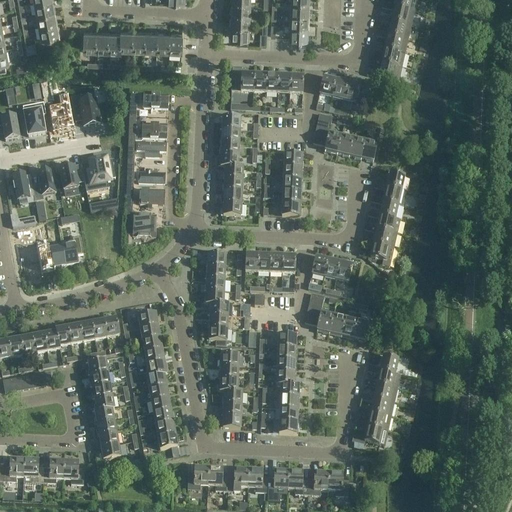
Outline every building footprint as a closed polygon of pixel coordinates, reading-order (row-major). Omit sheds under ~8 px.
[(50,0),(34,3),(37,15),(54,12),(51,0),(50,0)] [(382,10),(393,13),(394,10),(414,14),(414,12),(415,12),(418,0),(416,0),(396,0),(395,6),(383,4),(382,10)] [(232,1),(231,14),(249,14),(250,2),(232,1)] [(308,15),(309,3),(291,2),(290,14),(308,15)] [(379,24),(390,27),(391,24),(411,28),(414,14),(394,10),(393,13),(391,21),(380,18),(379,24)] [(37,15),(39,27),(56,24),(54,12),(37,15)] [(231,14),(231,26),(249,27),(249,14),(231,14)] [(307,27),(308,15),(290,14),(290,26),(307,27)] [(56,24),(39,27),(41,40),(58,36),(56,24)] [(375,38),(387,41),(387,38),(408,43),(411,28),(391,24),(390,27),(388,35),(377,32),(375,38)] [(249,27),(231,26),(230,39),(248,39),(249,27)] [(307,27),(290,26),(289,39),(307,40),(307,27)] [(107,52),(120,53),(121,32),(120,32),(120,35),(108,34),(107,52)] [(133,33),(121,32),(120,53),(120,50),(132,51),(133,33)] [(95,52),(96,34),(83,33),(83,51),(95,52)] [(132,51),(144,51),(145,34),(133,33),(132,51)] [(108,34),(96,34),(95,52),(107,52),(108,34)] [(144,51),(156,52),(157,34),(145,34),(144,51)] [(156,52),(169,53),(170,35),(157,34),(156,52)] [(169,53),(181,53),(182,35),(170,35),(169,53)] [(372,53),(384,55),(384,52),(405,57),(408,43),(387,38),(387,41),(385,49),(374,46),(372,53)] [(7,50),(0,50),(0,72),(7,71),(5,63),(9,62),(7,50)] [(369,67),(381,69),(381,66),(402,71),(405,57),(384,52),(384,55),(382,63),(370,60),(369,67)] [(367,74),(366,78),(374,79),(388,83),(387,88),(392,90),(395,91),(397,85),(398,85),(402,71),(381,66),(381,69),(379,77),(367,74)] [(253,94),(254,76),(241,76),(240,94),(253,94)] [(266,77),(254,76),(253,94),(265,95),(266,77)] [(265,95),(277,95),(278,78),(266,77),(265,95)] [(290,78),(278,78),(277,95),(289,96),(290,78)] [(289,96),(302,97),(303,79),(290,78),(289,96)] [(335,82),(323,80),(319,97),(332,100),(335,82)] [(347,85),(335,82),(332,100),(344,102),(347,85)] [(347,85),(344,102),(356,105),(360,88),(347,85)] [(168,98),(144,96),(143,110),(167,112),(168,98)] [(60,109),(48,111),(53,134),(67,131),(67,129),(73,128),(68,97),(58,99),(60,109)] [(88,97),(71,100),(74,115),(81,114),(84,128),(100,125),(96,102),(89,103),(88,97)] [(15,99),(7,100),(8,108),(16,107),(15,99)] [(43,106),(23,109),(25,122),(26,127),(28,139),(45,136),(41,118),(45,117),(43,106)] [(15,117),(1,119),(5,143),(19,140),(15,117)] [(319,117),(318,123),(331,126),(332,120),(319,117)] [(221,132),(239,133),(239,120),(222,120),(221,132)] [(329,132),(331,126),(318,123),(317,129),(329,132)] [(142,127),(142,141),(166,141),(166,127),(142,127)] [(328,137),(328,135),(329,132),(317,129),(315,134),(328,137)] [(221,132),(221,145),(238,145),(239,133),(221,132)] [(315,134),(314,140),(326,143),(328,137),(315,134)] [(325,149),(324,152),(337,155),(341,138),(328,135),(328,137),(326,143),(325,149)] [(337,155),(349,158),(353,140),(341,138),(337,155)] [(314,140),(313,146),(312,146),(325,149),(326,143),(314,140)] [(349,158),(361,161),(364,143),(353,140),(349,158)] [(361,161),(373,164),(377,146),(364,143),(361,161)] [(166,146),(137,145),(136,154),(145,154),(160,155),(166,155),(166,146)] [(221,145),(220,157),(238,157),(238,145),(221,145)] [(220,157),(220,169),(242,170),(242,169),(237,169),(238,157),(220,157)] [(283,169),(301,170),(302,158),(284,157),(283,169)] [(91,174),(83,176),(86,194),(109,190),(107,184),(110,183),(110,182),(115,181),(111,162),(106,163),(106,161),(102,162),(95,163),(95,165),(90,166),(91,174)] [(60,170),(59,170),(64,193),(72,192),(78,190),(77,186),(83,185),(81,174),(75,176),(74,169),(70,170),(69,170),(68,168),(65,169),(60,170)] [(242,182),(242,170),(220,169),(220,170),(224,170),(224,181),(242,182)] [(283,169),(283,182),(301,182),(301,170),(283,169)] [(39,189),(33,190),(35,204),(43,202),(42,197),(56,195),(51,173),(48,173),(48,172),(40,173),(41,175),(37,175),(39,183),(38,183),(38,184),(39,189)] [(145,176),(139,176),(138,187),(165,188),(165,177),(152,176),(152,173),(145,173),(145,176)] [(375,184),(373,190),(385,193),(386,190),(401,193),(405,179),(389,175),(387,187),(375,184)] [(12,177),(12,178),(13,186),(12,186),(12,187),(13,187),(14,192),(14,193),(15,193),(16,202),(33,199),(34,204),(35,204),(33,190),(30,177),(22,179),(21,176),(18,177),(13,178),(12,177)] [(241,195),(242,182),(224,181),(223,194),(241,195)] [(283,182),(282,194),(300,195),(301,182),(283,182)] [(370,204),(382,207),(383,204),(398,207),(403,208),(407,195),(401,193),(386,190),(385,193),(383,200),(372,198),(370,204)] [(164,193),(140,192),(139,206),(163,207),(164,193)] [(223,205),(241,206),(241,195),(223,194),(223,205)] [(282,194),(282,206),(300,207),(300,195),(282,194)] [(117,209),(117,202),(108,203),(109,211),(117,209)] [(395,221),(398,207),(383,204),(382,207),(380,215),(369,212),(367,218),(379,221),(380,217),(395,221)] [(241,206),(223,205),(222,218),(240,219),(241,206)] [(299,220),(300,207),(282,206),(281,219),(299,220)] [(366,226),(364,232),(376,235),(376,232),(397,236),(400,222),(395,221),(380,217),(379,221),(377,229),(366,226)] [(134,218),(133,240),(155,240),(156,218),(134,218)] [(19,229),(13,230),(36,226),(35,219),(34,219),(34,220),(18,223),(19,229)] [(362,240),(361,246),(373,249),(373,246),(394,250),(397,236),(376,232),(376,235),(374,242),(362,240)] [(73,243),(61,245),(65,269),(78,267),(77,263),(76,258),(83,256),(80,239),(72,240),(73,243)] [(61,245),(49,247),(53,271),(65,269),(61,245)] [(37,246),(18,250),(20,257),(26,256),(29,276),(42,273),(37,248),(37,246)] [(49,246),(37,248),(42,273),(53,271),(49,247),(49,246)] [(373,246),(373,249),(371,257),(359,254),(358,258),(383,263),(382,268),(390,270),(394,250),(373,246)] [(206,262),(205,269),(206,269),(224,270),(225,254),(207,253),(207,262),(206,262)] [(257,275),(258,257),(245,256),(245,274),(257,275)] [(270,257),(258,257),(257,275),(269,275),(270,257)] [(269,275),(282,276),(282,258),(270,257),(269,275)] [(294,276),(295,258),(282,258),(282,276),(294,276)] [(315,259),(311,276),(324,279),(328,262),(315,259)] [(340,264),(328,262),(324,279),(336,282),(340,264)] [(340,264),(336,282),(348,285),(352,267),(340,264)] [(205,275),(205,281),(206,281),(223,282),(224,270),(206,269),(206,275),(205,275)] [(205,287),(204,293),(205,293),(223,294),(223,282),(206,281),(206,287),(205,287)] [(204,299),(204,305),(205,305),(232,307),(232,306),(227,306),(222,306),(223,294),(205,293),(205,299),(204,299)] [(311,296),(310,302),(323,305),(324,299),(311,296)] [(264,298),(254,298),(254,308),(263,309),(264,298)] [(310,302),(309,308),(321,311),(323,305),(310,302)] [(205,305),(205,306),(210,306),(209,311),(208,311),(208,318),(209,318),(227,319),(232,319),(232,307),(205,305)] [(320,315),(321,311),(309,308),(307,314),(320,317),(320,315)] [(307,314),(306,319),(319,323),(320,317),(307,314)] [(139,331),(157,328),(155,315),(137,318),(139,331)] [(319,323),(317,329),(316,332),(329,335),(333,318),(320,315),(320,317),(319,323)] [(208,323),(208,330),(209,330),(226,331),(227,319),(209,318),(209,324),(208,323)] [(345,320),(333,318),(329,335),(341,338),(345,320)] [(305,326),(317,329),(319,323),(306,319),(305,326)] [(103,322),(106,340),(119,337),(116,320),(103,322)] [(357,323),(345,320),(341,338),(353,340),(357,323)] [(103,322),(91,324),(94,342),(106,340),(103,322)] [(365,343),(369,326),(357,323),(353,340),(365,343)] [(91,324),(79,326),(82,344),(94,342),(91,324)] [(79,326),(67,329),(71,346),(82,344),(79,326)] [(159,340),(157,328),(139,331),(142,343),(159,340)] [(67,329),(55,331),(59,351),(59,349),(71,346),(67,329)] [(207,336),(207,342),(208,342),(208,343),(226,343),(226,331),(209,330),(208,336),(207,336)] [(47,353),(59,351),(55,331),(54,331),(55,334),(43,336),(47,353)] [(43,336),(31,338),(35,355),(47,353),(43,336)] [(277,350),(295,351),(295,338),(277,337),(277,350)] [(31,338),(19,340),(23,358),(35,355),(31,338)] [(19,340),(8,343),(11,360),(23,358),(19,340)] [(142,343),(144,355),(161,352),(159,340),(142,343)] [(0,361),(11,360),(8,343),(0,343),(0,361)] [(294,363),(295,351),(277,350),(276,362),(294,363)] [(220,356),(220,369),(238,369),(238,357),(234,357),(234,352),(221,351),(221,356),(220,356)] [(144,355),(146,367),(164,364),(161,352),(144,355)] [(368,367),(367,373),(379,376),(379,373),(395,376),(398,362),(383,358),(380,370),(368,367)] [(104,361),(87,365),(88,371),(87,371),(88,377),(89,377),(107,374),(104,361)] [(294,375),(294,363),(276,362),(276,374),(294,375)] [(166,376),(164,364),(146,367),(148,379),(146,379),(146,380),(166,376)] [(237,382),(238,369),(220,369),(220,381),(237,382)] [(365,381),(364,388),(375,390),(376,387),(396,391),(400,377),(395,376),(379,373),(379,376),(377,384),(365,381)] [(43,375),(46,388),(52,387),(49,374),(43,375)] [(107,374),(89,377),(90,383),(89,383),(90,389),(91,389),(109,386),(107,374)] [(276,374),(275,386),(298,387),(294,387),(294,375),(276,374)] [(46,388),(43,375),(37,376),(40,389),(46,388)] [(40,389),(37,376),(31,377),(34,390),(40,389)] [(146,380),(148,392),(166,388),(163,377),(166,377),(166,376),(146,380)] [(34,390),(31,377),(26,378),(28,391),(34,390)] [(28,391),(26,378),(20,379),(22,392),(28,391)] [(22,392),(20,379),(14,380),(16,393),(22,392)] [(8,382),(10,395),(16,393),(14,380),(8,382)] [(220,381),(219,393),(242,394),(242,393),(237,393),(237,382),(220,381)] [(10,395),(8,382),(2,383),(4,396),(10,395)] [(109,386),(91,389),(92,395),(93,401),(94,401),(111,398),(109,386)] [(298,399),(298,387),(275,386),(275,387),(280,387),(280,399),(298,399)] [(393,406),(396,391),(376,387),(375,390),(374,398),(362,395),(361,401),(372,404),(373,401),(393,406)] [(148,392),(150,404),(168,400),(166,388),(148,392)] [(241,406),(242,394),(219,393),(219,394),(224,394),(223,406),(241,406)] [(96,412),(93,413),(93,414),(113,410),(111,398),(94,401),(94,406),(95,412),(96,412)] [(280,399),(279,411),(297,412),(298,399),(280,399)] [(150,404),(152,415),(170,412),(168,400),(150,404)] [(390,419),(393,406),(373,401),(372,404),(371,412),(359,409),(358,416),(369,418),(370,415),(390,419)] [(223,406),(223,418),(241,419),(241,406),(223,406)] [(113,410),(93,414),(94,420),(93,420),(95,426),(113,423),(111,411),(113,411),(113,410)] [(279,411),(279,423),(297,424),(297,412),(279,411)] [(152,415),(154,427),(172,424),(170,412),(152,415)] [(356,423),(354,430),(366,432),(367,429),(387,434),(390,419),(370,415),(369,418),(367,426),(356,423)] [(223,418),(222,431),(240,431),(241,419),(223,418)] [(113,423),(95,426),(96,431),(96,432),(97,438),(98,437),(98,438),(115,435),(113,423)] [(279,423),(278,436),(296,437),(297,424),(279,423)] [(154,427),(157,439),(174,436),(172,424),(154,427)] [(351,444),(354,444),(363,446),(364,443),(384,448),(387,434),(367,429),(366,432),(364,440),(353,437),(351,444)] [(115,435),(98,438),(99,443),(98,444),(99,450),(100,449),(100,450),(118,447),(115,435)] [(174,436),(157,439),(159,452),(177,449),(174,436)] [(118,447),(100,450),(101,456),(100,456),(101,462),(102,462),(102,463),(120,459),(118,447)] [(3,468),(3,484),(15,485),(15,480),(23,480),(23,462),(9,461),(9,468),(3,468)] [(23,462),(23,480),(30,480),(30,486),(43,486),(43,470),(37,470),(38,463),(23,462)] [(43,470),(43,486),(55,487),(55,482),(63,482),(64,464),(50,463),(49,471),(43,470)] [(64,464),(63,482),(70,482),(70,487),(83,488),(84,472),(77,471),(78,464),(64,464)] [(207,488),(208,470),(194,469),(194,477),(187,476),(187,493),(200,493),(200,488),(207,488)] [(208,470),(207,488),(215,489),(215,494),(227,494),(228,478),(222,478),(222,471),(208,470)] [(228,478),(227,494),(240,495),(240,490),(248,490),(248,472),(234,471),(234,478),(228,478)] [(267,496),(268,480),(262,479),(262,472),(248,472),(248,490),(255,490),(255,496),(267,496)] [(288,492),(288,474),(274,473),(274,480),(268,480),(267,496),(280,497),(280,491),(288,492)] [(288,474),(288,492),(295,492),(295,497),(307,498),(308,482),(302,481),(302,474),(288,474)] [(320,498),(320,493),(327,494),(328,475),(314,475),(314,482),(308,482),(307,498),(320,498)] [(328,475),(327,494),(335,494),(335,499),(348,500),(348,483),(342,483),(342,476),(328,475)]
